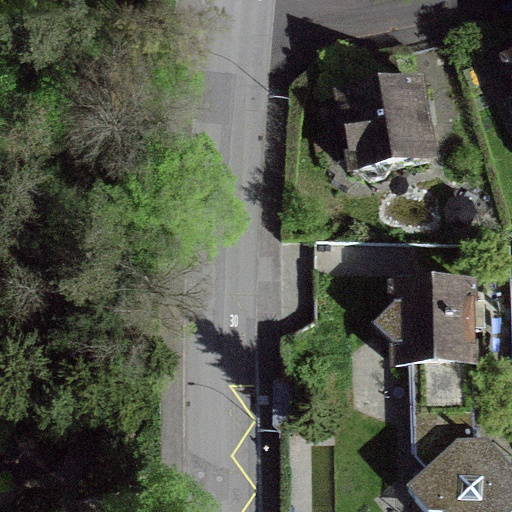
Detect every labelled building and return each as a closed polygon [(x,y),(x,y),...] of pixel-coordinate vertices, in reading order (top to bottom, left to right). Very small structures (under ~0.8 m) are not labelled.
[(511,62),(503,67),(511,89),(511,62)] [(128,123),(124,87),(66,93),(71,130),(128,123)] [(388,172),(428,166),(415,89),(337,102),(350,179),(356,178),(366,185),(381,183),(388,172)] [(416,372),(417,465),(451,440),(472,439),(468,292),(390,294),(391,312),(371,333),(392,353),(392,372),(416,372)] [(270,388),(270,432),(278,439),(283,439),(291,431),(291,388),(283,380),(278,380),(270,388)] [(472,450),(472,439),(451,440),(417,465),(426,475),(403,495),(417,511),(511,511),(511,480),(485,450),(472,450)]
